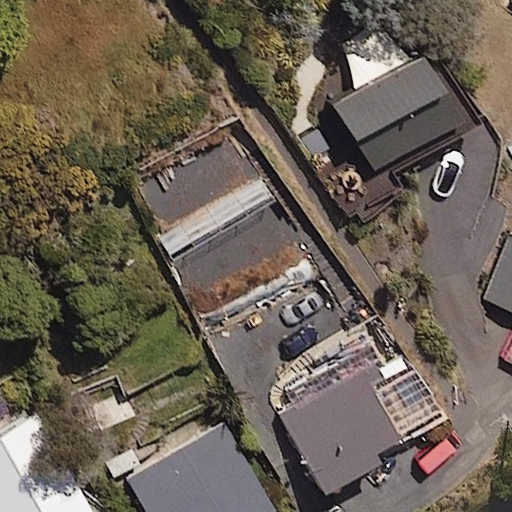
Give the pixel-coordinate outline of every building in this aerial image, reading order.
[(383,16),(329,51),(351,84),(321,104),(327,113),(340,133),(368,177),(385,166),(452,123),(411,60),(383,16)] [(511,312),(511,236),(505,234),(481,302),(511,312)] [(248,387),(285,369),(272,342),(235,361),(248,387)] [(384,411),(392,407),(369,364),(275,415),(318,495),(404,448),(384,411)] [(101,435),(136,420),(123,392),(88,407),(101,435)] [(0,511),(84,511),(32,411),(0,427),(0,511)] [(266,511),(222,424),(123,474),(141,511),(266,511)]
